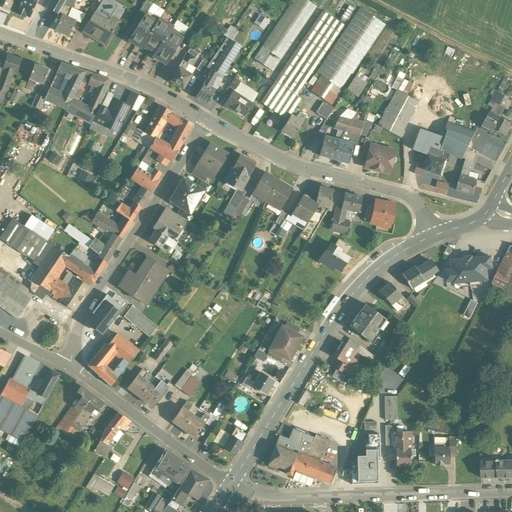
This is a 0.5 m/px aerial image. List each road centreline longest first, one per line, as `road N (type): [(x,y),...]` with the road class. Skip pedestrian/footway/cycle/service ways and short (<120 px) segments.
road 1 (secondary): [(435,234),(378,267),(349,298),(228,485)]
road 2 (residential): [(209,121),(90,300),(71,371)]
road 3 (residential): [(228,485),(266,499),(511,490)]
road 4 (tertiary): [(209,121),(309,172),(404,196),(435,234)]
road 5 (tertiary): [(0,36),(152,89),(209,121)]
road 6 (residential): [(228,485),(71,371)]
road 7 (track): [(511,74),(367,0)]
